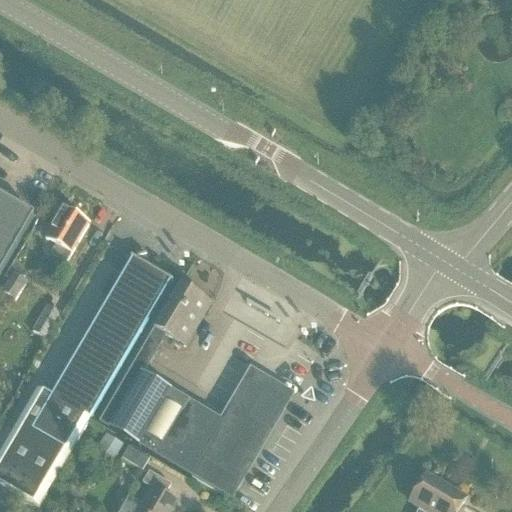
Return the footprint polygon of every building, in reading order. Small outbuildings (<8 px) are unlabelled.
[(0,278),(35,218),(0,197),(0,278)] [(89,226),(87,225),(64,211),(46,241),(57,248),(52,256),(66,265),(89,226)] [(174,283),(151,270),(147,257),(134,260),(132,259),(132,260),(133,261),(53,399),(39,391),(0,457),(0,486),(39,510),(171,283),(173,284),(174,283)] [(16,302),(25,289),(28,283),(15,274),(3,293),(16,302)] [(211,305),(184,289),(182,288),(157,332),(155,331),(150,340),(160,345),(165,337),(178,345),(192,322),(199,326),(211,305)] [(48,306),(33,333),(47,340),(62,314),(48,306)] [(162,346),(160,345),(150,340),(101,422),(232,500),(292,397),(252,373),(223,422),(143,376),(162,346)] [(107,436),(98,450),(116,461),(125,446),(107,436)] [(123,461),(144,473),(151,462),(130,450),(123,461)] [(166,497),(167,496),(172,486),(150,474),(143,485),(152,490),(142,506),(129,499),(121,511),(173,511),(179,504),(166,497)] [(414,505),(424,511),(459,511),(466,500),(430,479),(414,505)]
